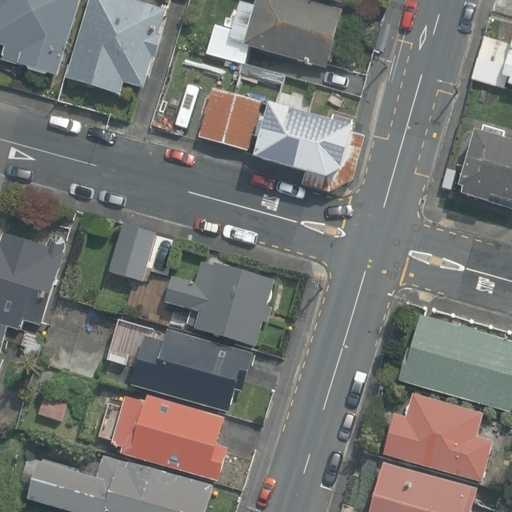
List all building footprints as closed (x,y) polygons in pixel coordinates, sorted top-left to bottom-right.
[(0,0),(0,60),(49,76),(74,0),(0,0)] [(68,80),(122,96),(126,83),(146,89),(155,60),(157,61),(165,37),(162,36),(168,13),(126,0),(92,0),(68,80)] [(251,48),(328,69),(344,12),(299,0),(259,0),(257,8),(243,4),(235,32),(217,27),(209,55),(246,66),(251,48)] [(510,87),(511,87),(511,44),(485,37),(473,80),(505,90),(509,79),(511,80),(510,87)] [(200,140),(250,154),(264,105),(215,90),(200,140)] [(304,186),(331,193),(355,182),(366,138),(273,107),(270,121),(262,119),(257,140),(261,141),(256,162),(307,175),(304,186)] [(493,198),(511,203),(511,142),(477,133),(464,181),(462,189),(466,190),(464,197),(491,204),(493,198)] [(144,283),(157,235),(124,226),(112,274),(144,283)] [(0,356),(8,328),(23,332),(26,323),(43,328),(67,255),(65,254),(67,249),(67,246),(67,243),(65,241),(63,239),(61,238),(58,237),(55,238),(53,239),(51,241),(50,244),(49,248),(5,235),(0,252),(0,356)] [(197,330),(257,347),(264,323),(269,324),(274,309),(269,307),(277,282),(217,264),(216,267),(204,263),(198,285),(174,278),(167,302),(194,310),(189,325),(198,327),(197,330)] [(401,382),(511,414),(511,412),(511,342),(478,333),(479,330),(462,325),(461,328),(423,317),(412,355),(409,354),(401,382)] [(23,347),(42,353),(47,338),(28,332),(23,347)] [(230,413),(231,413),(237,391),(244,393),(254,355),(169,332),(166,343),(147,338),(134,387),(230,413)] [(125,457),(221,483),(231,446),(221,443),(229,416),(150,395),(148,403),(127,398),(114,447),(127,450),(125,457)] [(386,456),(484,483),(495,443),(479,439),(485,415),(415,395),(408,418),(397,415),(386,456)] [(86,429),(90,413),(81,410),(77,427),(86,429)] [(33,501),(71,511),(208,511),(215,487),(132,463),(131,465),(107,458),(101,480),(43,463),(32,501),(33,501)] [(472,511),(478,490),(386,465),(373,511),(369,511),(344,505),(342,511),(472,511)]
